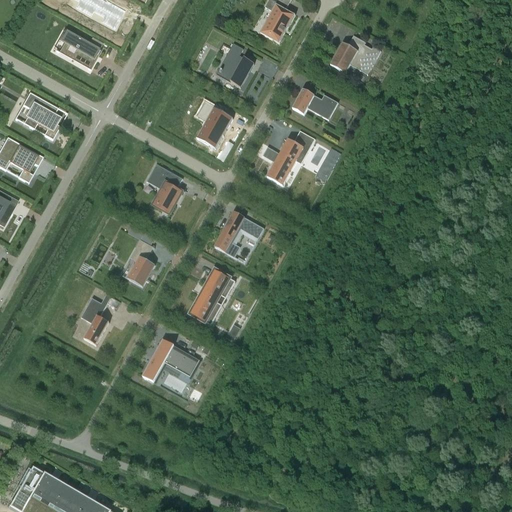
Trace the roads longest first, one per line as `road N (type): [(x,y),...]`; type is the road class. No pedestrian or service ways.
road 1 (residential): [(227,183),(78,449)]
road 2 (residential): [(103,113),(0,300)]
road 3 (residential): [(329,0),(227,183)]
road 4 (unclassified): [(243,511),(78,449)]
road 5 (residential): [(103,113),(227,183)]
road 6 (residential): [(167,0),(103,113)]
